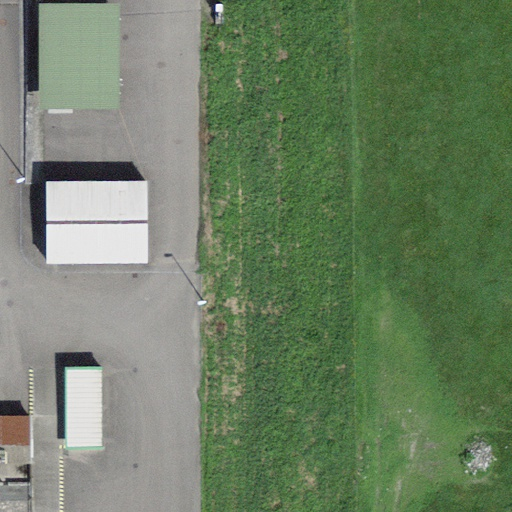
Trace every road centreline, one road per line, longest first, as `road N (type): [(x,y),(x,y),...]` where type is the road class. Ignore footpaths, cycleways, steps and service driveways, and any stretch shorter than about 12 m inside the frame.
road 1 (track): [(0,313),(162,313),(163,511)]
road 2 (track): [(162,313),(172,0)]
